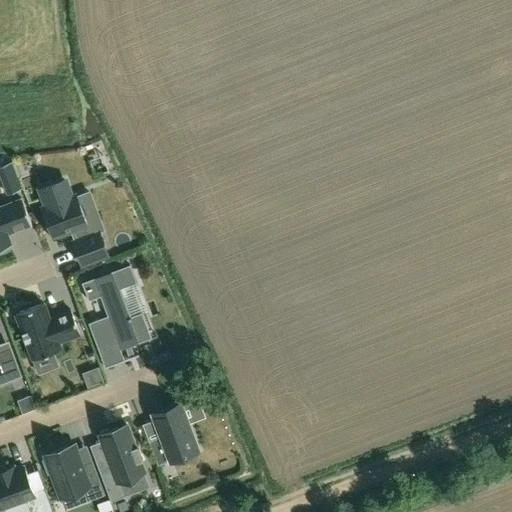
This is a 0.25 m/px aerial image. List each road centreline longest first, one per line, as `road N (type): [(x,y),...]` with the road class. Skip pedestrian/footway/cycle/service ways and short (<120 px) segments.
road 1 (track): [(275,511),(511,423)]
road 2 (residential): [(0,438),(150,375)]
